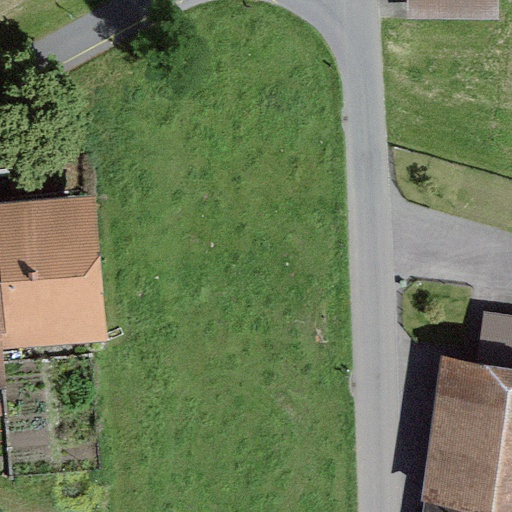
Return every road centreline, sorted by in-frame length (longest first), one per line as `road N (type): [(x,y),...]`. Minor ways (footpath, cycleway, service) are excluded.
road 1 (unclassified): [(349,40),(362,511)]
road 2 (unclassified): [(0,86),(170,0)]
